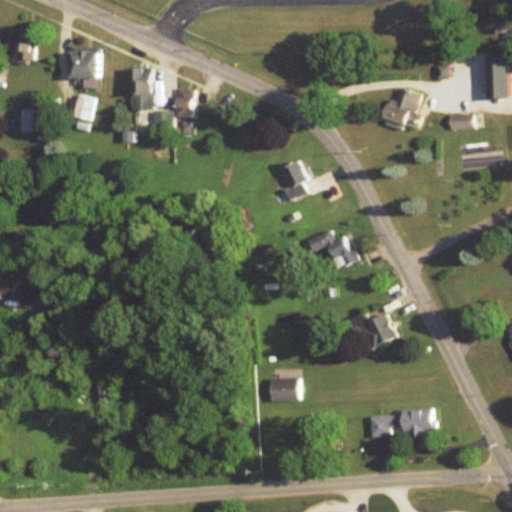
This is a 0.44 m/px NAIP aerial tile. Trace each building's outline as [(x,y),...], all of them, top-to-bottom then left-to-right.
[(8,30),(7,62),(34,63),(35,32),(8,30)] [(100,47),(72,47),(72,77),(100,77),(100,47)] [(511,97),(511,56),(489,56),(489,98),(511,97)] [(153,110),(153,67),(131,67),(131,110),(153,110)] [(177,117),(192,119),(196,90),(180,88),(177,117)] [(416,131),(427,95),(404,88),(399,102),(391,100),(385,121),(416,131)] [(73,117),(91,120),(94,98),(77,95),(73,117)] [(41,131),(41,109),(20,109),(20,131),(41,131)] [(153,128),(173,128),(173,112),(153,112),(153,128)] [(452,115),(452,131),(476,131),(476,115),(452,115)] [(291,188),(285,190),(289,200),(311,191),(298,161),(282,168),(291,188)] [(346,234),(334,240),(329,230),(307,240),(314,253),(325,248),(330,261),(339,257),(344,265),(357,259),(346,234)] [(32,231),(12,231),(12,249),(32,249),(32,231)] [(23,299),(43,299),(43,263),(23,263),(23,299)] [(370,320),(365,312),(354,317),(369,349),(397,336),(386,313),(370,320)] [(270,377),(270,400),(298,400),(298,377),(270,377)] [(433,409),(390,410),(391,428),(405,427),(405,435),(433,434),(433,409)] [(372,435),(389,435),(389,419),(372,419),(372,435)]
